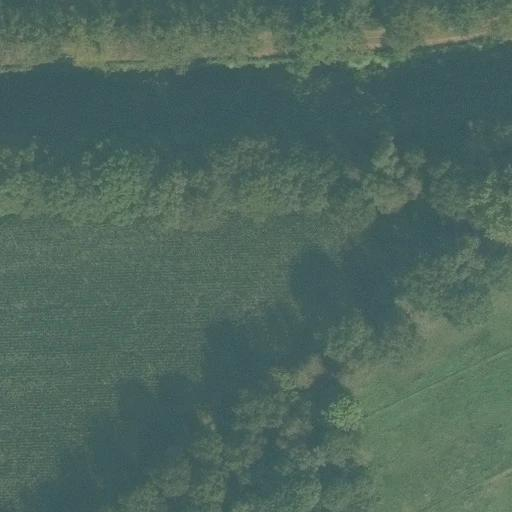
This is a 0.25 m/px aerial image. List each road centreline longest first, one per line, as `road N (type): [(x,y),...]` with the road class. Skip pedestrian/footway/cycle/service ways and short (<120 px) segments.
road 1 (track): [(0,58),(511,30)]
road 2 (track): [(144,511),(511,210)]
